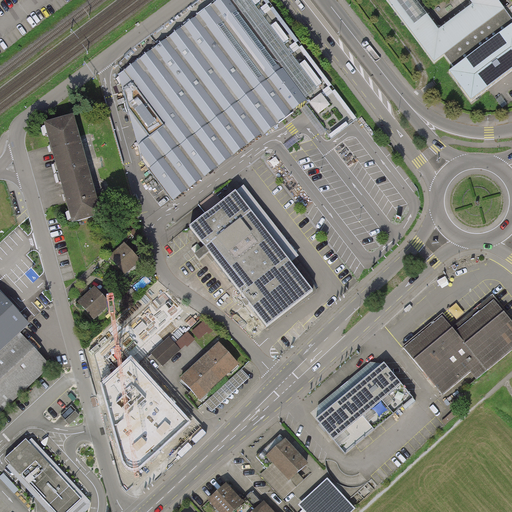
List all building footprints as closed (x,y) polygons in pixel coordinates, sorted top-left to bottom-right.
[(131,147),(175,205),(285,122),(310,103),(231,0),(224,0),(200,19),(191,8),(127,57),(130,62),(120,69),(135,89),(119,101),(146,135),(131,147)] [(389,0),(433,58),(443,50),(453,63),(448,67),(471,98),(511,66),(511,16),(499,0),(389,0)] [(310,116),(327,139),(332,135),(315,112),(310,116)] [(86,167),(72,119),(47,126),(60,174),(86,167)] [(301,143),(291,150),(295,155),(305,149),(301,143)] [(99,215),(86,167),(60,174),(74,222),(99,215)] [(320,291),(242,192),(195,229),(204,240),(273,328),(320,291)] [(112,257),(127,275),(144,261),(129,243),(112,257)] [(81,301),(96,319),(113,305),(98,287),(81,301)] [(31,325),(0,291),(0,414),(53,366),(23,333),(31,325)] [(458,331),(445,315),(406,346),(446,396),(473,374),(477,379),(511,350),(511,317),(497,299),(458,331)] [(163,365),(182,350),(171,337),(152,352),(163,365)] [(183,377),(204,399),(243,363),(223,341),(183,377)] [(388,362),(321,418),(351,454),(418,398),(388,362)] [(162,442),(189,418),(152,377),(113,412),(133,435),(114,452),(135,475),(147,464),(153,471),(173,454),(162,442)] [(34,439),(10,461),(57,511),(85,511),(94,505),(34,439)] [(267,468),(274,462),(291,480),(307,465),(285,440),(269,454),(265,450),(257,457),(267,468)] [(226,485),(210,499),(221,511),(231,511),(234,511),(269,511),(264,505),(257,511),(246,499),(241,503),(226,485)] [(306,509),(308,511),(350,511),(353,510),(330,485),(306,509)]
